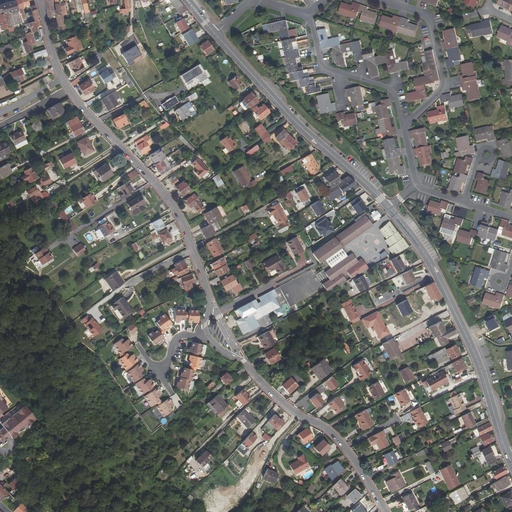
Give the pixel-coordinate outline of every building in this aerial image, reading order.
[(22,22),(21,20),(15,0),(0,5),(3,14),(7,27),(22,22)] [(27,0),(15,0),(21,20),(25,19),(23,13),(24,13),(22,8),(25,6),(27,10),(30,9),(30,7),(27,0)] [(55,10),(54,10),(52,1),(44,2),(48,17),(55,16),(59,30),(67,28),(66,24),(65,24),(65,23),(63,15),(60,4),(58,0),(54,0),(55,4),(56,10),(55,10)] [(81,0),(87,23),(92,22),(91,15),(90,12),(86,0),(78,0),(79,1),(81,0)] [(132,8),(130,0),(123,0),(125,9),(132,8)] [(187,10),(179,0),(169,0),(171,3),(180,15),(187,10)] [(503,6),(503,8),(506,9),(510,0),(499,0),(498,4),(500,5),(503,6)] [(356,18),(358,12),(361,5),(352,2),(351,6),(342,3),(338,12),(356,18)] [(368,7),(361,5),(358,12),(362,13),(360,19),(374,24),(377,14),(367,11),(368,7)] [(31,11),(34,21),(36,26),(41,25),(35,6),(30,7),(30,9),(31,11)] [(34,21),(31,11),(25,13),(29,23),(34,21)] [(383,16),(382,17),(379,16),(377,24),(380,25),(392,29),(392,31),(397,33),(397,31),(402,18),(394,15),(392,19),(383,16)] [(402,18),(397,31),(414,36),(418,26),(408,24),(409,20),(402,18)] [(181,32),(188,28),(183,19),(175,23),(181,32)] [(277,24),(276,25),(275,23),(267,25),(269,32),(280,30),(283,41),(291,39),(286,20),(284,21),(284,23),(279,24),(279,23),(277,24)] [(484,34),(485,35),(493,33),(490,20),(483,21),(484,23),(481,24),(471,26),(471,27),(467,27),(469,33),(472,32),(473,37),(484,34)] [(37,30),(36,26),(34,21),(29,23),(25,24),(25,27),(27,26),(28,28),(30,27),(31,32),(37,30)] [(508,41),(507,43),(511,45),(511,42),(511,30),(502,26),(497,36),(508,41)] [(24,29),(27,41),(23,43),(24,45),(26,52),(28,52),(32,50),(30,44),(31,44),(34,43),(31,33),(31,32),(28,32),(28,31),(27,28),(26,28),(24,29)] [(188,45),(198,40),(192,29),(182,35),(188,45)] [(327,35),(323,36),(322,29),(317,30),(322,49),(325,48),(325,46),(329,45),(329,46),(331,46),(331,45),(332,45),(333,47),(341,45),(339,37),(328,39),(327,35)] [(448,49),(458,47),(453,29),(444,31),(446,41),(443,42),(444,50),(448,49)] [(70,46),(69,47),(63,49),(66,55),(82,49),(76,35),(70,38),(66,39),(68,45),(69,44),(70,46)] [(294,47),(293,43),(297,42),(296,38),(291,39),(283,41),(282,41),(284,49),(294,47)] [(214,50),(207,40),(199,46),(206,55),(214,50)] [(347,52),(353,51),(352,42),(341,45),(333,47),(333,50),(336,50),(337,54),(336,54),(336,56),(337,56),(338,57),(335,58),(337,66),(341,65),(341,67),(346,67),(345,64),(342,53),(347,52)] [(356,42),(352,42),(353,51),(356,61),(360,61),(359,58),(363,57),(363,58),(366,58),(366,57),(367,59),(375,57),(373,50),(362,52),(361,47),(357,48),(356,42)] [(118,43),(113,47),(125,66),(131,62),(133,65),(136,63),(140,69),(148,64),(140,52),(129,59),(128,57),(125,58),(122,53),(124,52),(119,44),(118,44),(118,43)] [(299,51),(295,51),(294,47),(284,49),(286,57),(300,54),(299,51)] [(454,61),(461,60),(458,47),(448,49),(450,59),(447,60),(448,68),(455,66),(454,61)] [(48,56),(46,49),(33,53),(35,60),(48,56)] [(422,64),(424,72),(437,69),(436,65),(434,66),(433,62),(434,61),(433,59),(432,59),(434,58),(433,50),(424,52),(427,63),(422,64)] [(396,63),(393,53),(386,54),(387,59),(387,62),(390,74),(393,73),(393,71),(397,70),(398,70),(400,70),(400,69),(401,69),(401,71),(409,69),(408,67),(407,61),(396,63)] [(296,58),(300,58),(300,54),(286,57),(288,65),(297,63),(296,58)] [(380,60),(387,59),(386,54),(375,57),(367,59),(368,63),(370,62),(371,66),(370,67),(370,68),(371,68),(372,69),(371,69),(370,70),(369,70),(371,78),(379,76),(376,65),(381,64),(380,60)] [(84,70),(78,58),(69,63),(74,75),(84,70)] [(511,59),(505,60),(505,69),(506,69),(506,80),(503,80),(503,85),(511,85),(511,59)] [(475,75),(474,75),(471,62),(462,64),(464,75),(460,76),(462,83),(474,81),(476,80),(475,75)] [(303,66),(298,67),(297,63),(288,65),(290,74),(303,70),(303,66)] [(201,64),(180,74),(187,89),(208,79),(201,64)] [(122,76),(127,83),(131,81),(122,67),(120,69),(123,75),(122,76)] [(25,79),(20,69),(11,73),(16,83),(25,79)] [(104,84),(112,79),(107,69),(98,74),(104,84)] [(437,69),(424,72),(425,76),(414,79),(416,87),(424,85),(424,83),(425,83),(425,84),(431,82),(432,83),(435,83),(435,81),(439,80),(437,69)] [(310,78),(309,74),(304,75),(303,70),(290,74),(291,82),(297,80),(300,80),(310,78)] [(47,84),(52,81),(48,75),(43,78),(47,84)] [(243,85),(236,76),(228,82),(234,91),(243,85)] [(80,82),(78,78),(71,83),(73,86),(80,82)] [(306,87),(315,85),(315,81),(310,82),(310,78),(300,80),(302,88),(306,87)] [(94,89),(89,80),(79,86),(84,95),(88,92),(90,94),(93,92),(92,90),(94,89)] [(170,90),(175,87),(171,81),(170,81),(167,83),(166,84),(165,81),(158,85),(160,89),(161,89),(162,92),(169,88),(170,90)] [(470,100),(479,98),(476,85),(474,81),(462,83),(464,91),(467,90),(470,100)] [(315,85),(306,87),(308,95),(322,92),(321,88),(316,89),(315,85)] [(427,98),(424,85),(416,87),(417,92),(407,95),(408,102),(416,100),(416,98),(419,98),(419,97),(423,96),(424,98),(427,98)] [(360,86),(346,89),(348,97),(352,97),(354,107),(363,104),(360,88),(361,88),(361,87),(360,86)] [(190,101),(197,96),(195,92),(187,97),(190,101)] [(106,105),(105,106),(108,111),(118,104),(111,93),(102,99),(106,105)] [(258,101),(252,93),(243,99),(243,100),(239,104),(244,111),(249,107),(249,108),(258,101)] [(318,96),(322,114),(336,111),(334,103),(330,103),(328,93),(318,96)] [(443,95),(444,103),(449,102),(450,108),(464,105),(462,95),(451,97),(450,94),(443,95)] [(389,99),(382,100),(382,101),(382,103),(375,104),(376,106),(372,107),(374,113),(377,112),(379,120),(389,118),(386,107),(390,106),(389,99)] [(52,119),(65,112),(59,102),(46,110),(52,119)] [(166,110),(171,107),(169,104),(167,102),(162,105),(166,110)] [(184,105),(176,110),(182,120),(186,117),(187,119),(195,114),(188,103),(184,105)] [(263,104),(258,108),(256,106),(251,109),(260,120),(269,113),(263,104)] [(448,121),(445,105),(437,107),(438,111),(428,113),(430,122),(444,119),(444,121),(448,121)] [(344,112),(337,114),(338,121),(343,120),(344,127),(358,123),(356,114),(345,116),(344,112)] [(128,123),(123,114),(113,119),(115,124),(116,123),(119,128),(128,123)] [(76,117),(64,123),(69,133),(72,132),(82,127),(76,117)] [(389,133),(390,136),(397,135),(395,127),(391,127),(389,118),(379,120),(381,128),(377,129),(378,134),(382,133),(383,135),(389,133)] [(43,128),(39,121),(28,128),(32,135),(43,128)] [(260,137),(267,132),(261,124),(254,129),(260,137)] [(74,137),(84,131),(82,127),(72,132),(74,137)] [(488,142),(496,140),(494,132),(490,133),(489,127),(475,130),(477,140),(487,138),(488,142)] [(418,148),(427,146),(424,133),(425,132),(424,128),(410,131),(411,139),(415,138),(418,148)] [(280,141),(287,133),(283,129),(275,137),(280,141)] [(26,139),(21,130),(10,136),(15,145),(26,139)] [(268,136),(269,135),(267,132),(260,137),(262,141),(268,136)] [(289,150),(296,142),(287,133),(280,141),(289,150)] [(137,146),(142,154),(149,149),(147,145),(151,143),(146,135),(135,142),(137,146)] [(236,146),(234,142),(232,143),(230,141),(227,135),(219,141),(223,146),(227,152),(236,146)] [(265,144),(271,140),(268,136),(262,141),(265,144)] [(467,136),(457,138),(461,156),(475,153),(473,145),(469,146),(467,136)] [(94,151),(87,137),(77,143),(84,156),(94,151)] [(394,139),(384,141),(386,149),(388,159),(398,156),(402,156),(400,148),(396,149),(394,139)] [(496,141),(498,149),(502,148),(504,158),(511,156),(511,146),(511,143),(504,144),(503,140),(496,141)] [(10,151),(6,142),(0,144),(0,160),(7,157),(5,154),(10,151)] [(198,152),(188,142),(186,144),(195,154),(198,152)] [(249,150),(251,154),(259,148),(257,145),(249,150)] [(431,164),(429,154),(427,146),(418,148),(414,149),(415,157),(419,156),(422,166),(431,164)] [(155,164),(165,158),(159,149),(149,155),(155,164)] [(63,169),(76,162),(71,154),(59,160),(63,169)] [(319,167),(310,154),(301,159),(312,176),(317,172),(315,170),(319,167)] [(404,165),(400,166),(398,156),(388,159),(391,172),(397,171),(398,175),(406,174),(404,165)] [(471,166),(473,158),(466,156),(465,160),(459,158),(455,172),(461,174),(464,175),(467,165),(471,166)] [(155,164),(154,165),(161,176),(163,174),(175,167),(172,163),(170,165),(165,158),(155,164)] [(209,170),(198,158),(192,164),(197,170),(195,172),(200,178),(209,170)] [(500,160),(497,170),(493,168),(491,176),(498,178),(505,180),(510,163),(500,160)] [(52,161),(46,164),(48,169),(54,166),(52,161)] [(321,168),(323,171),(333,164),(330,162),(321,168)] [(0,174),(2,179),(18,170),(16,167),(10,170),(7,164),(0,167),(0,174)] [(106,164),(96,171),(103,181),(113,175),(106,164)] [(249,188),(257,184),(254,179),(251,181),(243,166),(233,172),(241,187),(246,184),(249,188)] [(288,172),(287,171),(286,167),(280,170),(282,175),(288,172)] [(30,182),(37,179),(31,168),(24,172),(26,175),(22,177),(24,181),(27,180),(29,183),(30,182)] [(96,171),(93,173),(99,183),(103,181),(96,171)] [(326,190),(328,194),(351,179),(347,176),(340,181),(334,172),(325,177),(331,187),(326,190)] [(490,180),(484,178),(485,174),(478,172),(475,180),(479,181),(476,191),(486,194),(490,180)] [(449,189),(459,192),(462,182),(466,184),(468,176),(464,175),(461,174),(459,178),(453,176),(449,189)] [(44,185),(51,181),(48,175),(41,179),(44,185)] [(173,186),(179,182),(174,175),(169,179),(173,186)] [(359,186),(351,179),(328,194),(327,195),(331,201),(340,195),(340,194),(353,185),(355,188),(359,186)] [(190,190),(184,181),(176,187),(182,196),(190,190)] [(122,200),(134,192),(128,182),(119,188),(123,194),(119,196),(122,200)] [(296,193),(301,202),(303,201),(305,205),(310,201),(308,198),(309,198),(303,188),(304,188),(302,185),(295,188),(297,192),(296,193)] [(38,201),(43,198),(41,194),(39,191),(39,192),(35,187),(27,192),(30,197),(35,194),(36,197),(32,199),(31,200),(32,202),(37,199),(38,201)] [(511,189),(511,194),(504,192),(500,205),(510,208),(511,199),(511,189)] [(86,208),(97,201),(91,192),(80,199),(86,208)] [(196,197),(194,194),(185,200),(190,208),(193,206),(198,213),(204,209),(203,207),(200,204),(200,203),(198,199),(199,199),(197,196),(196,197)] [(58,214),(61,212),(55,204),(56,203),(51,196),(50,197),(46,199),(51,206),(58,214)] [(140,196),(127,204),(134,215),(145,208),(143,205),(142,203),(144,202),(140,196)] [(357,214),(366,208),(360,200),(360,201),(357,197),(350,202),(352,206),(351,206),(357,214)] [(316,216),(325,210),(318,200),(309,205),(316,216)] [(442,212),(443,209),(447,210),(449,203),(441,201),(440,205),(430,202),(429,205),(427,211),(441,215),(442,212)] [(278,225),(287,220),(278,203),(267,209),(270,215),(272,214),(278,225)] [(208,220),(207,221),(209,225),(210,224),(222,218),(216,207),(205,214),(208,220)] [(65,222),(69,220),(63,211),(61,212),(58,214),(65,222)] [(371,213),(372,214),(370,215),(374,221),(376,220),(377,221),(380,219),(379,217),(380,216),(377,211),(375,212),(374,211),(371,213)] [(327,292),(333,288),(347,280),(343,275),(348,272),(349,271),(353,277),(368,268),(361,259),(357,261),(352,254),(347,257),(342,260),(336,251),(341,248),(342,247),(341,247),(372,225),(364,214),(355,220),(356,222),(327,243),(334,253),(327,258),(327,257),(326,254),(326,252),(326,250),(323,245),(312,253),(319,263),(325,259),(331,269),(325,273),(328,278),(329,280),(328,280),(327,279),(321,283),(327,292)] [(322,238),(334,231),(326,217),(314,224),(322,238)] [(463,219),(456,217),(454,220),(445,217),(441,227),(455,231),(457,225),(461,226),(463,219)] [(151,227),(153,226),(155,230),(156,232),(165,227),(160,218),(149,224),(151,227)] [(70,228),(74,225),(70,219),(69,220),(65,222),(70,228)] [(509,222),(502,219),(500,227),(504,228),(502,234),(511,237),(511,226),(508,226),(509,222)] [(393,255),(408,246),(402,237),(401,238),(397,231),(396,231),(389,221),(379,230),(386,239),(385,240),(389,247),(388,248),(393,255)] [(496,240),(498,231),(490,228),(490,227),(489,227),(490,223),(482,221),(479,232),(478,235),(486,238),(487,237),(496,240)] [(95,229),(101,239),(111,232),(109,228),(107,229),(106,228),(104,224),(95,229)] [(209,225),(200,229),(206,239),(215,233),(210,224),(209,225)] [(173,241),(166,229),(158,234),(163,243),(165,242),(167,244),(173,241)] [(71,230),(62,236),(64,238),(73,232),(72,231),(71,230)] [(470,244),(472,237),(477,239),(478,235),(479,232),(471,230),(470,233),(460,230),(457,240),(470,244)] [(249,242),(257,237),(255,233),(247,238),(249,242)] [(303,251),(296,237),(287,242),(294,256),(303,251)] [(214,257),(223,252),(216,238),(206,244),(214,257)] [(334,253),(327,243),(323,245),(326,250),(326,252),(326,254),(327,257),(327,258),(334,253)] [(73,250),(78,257),(86,251),(81,244),(73,250)] [(49,252),(47,253),(44,248),(35,254),(42,265),(53,258),(49,252)] [(342,260),(347,257),(341,248),(336,251),(342,260)] [(497,250),(492,268),(505,272),(507,267),(508,264),(504,263),(507,253),(497,250)] [(284,270),(277,256),(262,264),(265,268),(266,267),(269,272),(275,269),(278,274),(284,270)] [(397,272),(405,268),(398,256),(390,260),(397,272)] [(218,260),(211,264),(214,270),(225,264),(226,264),(222,257),(218,260)] [(244,262),(248,269),(253,266),(249,259),(244,262)] [(176,268),(170,271),(172,276),(178,273),(180,276),(188,272),(184,264),(176,268)] [(218,276),(228,271),(225,264),(214,270),(218,276)] [(488,279),(490,271),(477,267),(472,285),(481,288),(484,278),(488,279)] [(410,269),(401,274),(406,284),(415,280),(410,269)] [(323,271),(317,274),(319,280),(326,277),(323,271)] [(113,291),(124,283),(116,272),(105,280),(113,291)] [(174,280),(176,283),(182,280),(185,291),(193,288),(191,283),(194,282),(191,274),(174,280)] [(237,284),(231,275),(220,281),(226,291),(231,288),(234,293),(242,289),(239,283),(237,284)] [(368,287),(362,276),(353,281),(359,292),(368,287)] [(177,287),(176,283),(174,280),(167,284),(170,290),(177,287)] [(433,282),(420,288),(423,293),(429,290),(435,301),(441,298),(433,282)] [(237,309),(235,311),(238,317),(240,316),(242,319),(237,322),(243,334),(259,326),(255,318),(257,317),(256,316),(257,315),(258,316),(259,317),(260,317),(267,313),(267,312),(266,309),(269,307),(270,310),(271,310),(272,310),(278,307),(273,298),(276,296),(273,290),(258,298),(260,301),(257,303),(255,299),(237,309)] [(504,295),(497,293),(496,297),(485,293),(482,303),(500,308),(504,295)] [(123,298),(111,306),(115,311),(114,311),(121,321),(133,311),(123,298)] [(341,304),(350,320),(351,320),(358,316),(353,308),(354,308),(352,303),(350,299),(341,304)] [(430,319),(435,316),(429,304),(427,305),(428,307),(425,308),(426,312),(430,319)] [(282,314),(279,308),(273,311),(276,317),(282,314)] [(179,319),(179,320),(185,320),(185,318),(185,312),(185,310),(174,309),(174,318),(179,319)] [(197,311),(188,310),(188,312),(188,318),(188,321),(193,321),(193,320),(198,320),(199,313),(197,311)] [(172,324),(165,314),(159,318),(160,319),(156,322),(161,329),(162,332),(166,330),(165,328),(168,326),(172,324)] [(445,332),(443,328),(439,321),(437,323),(441,331),(437,334),(432,325),(428,327),(434,337),(436,336),(445,332)] [(441,331),(437,323),(432,325),(437,334),(441,331)] [(132,334),(138,330),(133,324),(127,328),(132,334)] [(447,342),(445,338),(456,332),(453,327),(445,332),(436,336),(441,346),(447,342)] [(154,333),(153,332),(147,335),(154,345),(158,343),(161,341),(162,342),(165,340),(162,335),(159,330),(154,333)] [(264,349),(275,343),(268,331),(258,337),(264,349)] [(392,338),(382,344),(386,352),(390,360),(401,354),(398,350),(401,349),(399,345),(397,342),(395,343),(392,338)] [(132,346),(130,343),(129,343),(127,340),(124,342),(122,339),(113,345),(120,355),(124,352),(132,346)] [(190,353),(193,354),(198,355),(200,355),(203,345),(192,342),(191,348),(190,353)] [(350,348),(344,342),(343,344),(349,353),(352,351),(350,348)] [(431,354),(434,360),(447,353),(450,358),(451,359),(460,354),(460,353),(455,344),(446,349),(444,347),(431,354)] [(279,359),(273,348),(264,353),(270,364),(279,359)] [(133,364),(138,361),(136,357),(135,358),(133,355),(130,357),(127,353),(125,355),(121,358),(119,359),(125,369),(129,367),(133,364)] [(191,366),(196,368),(199,368),(201,358),(198,357),(192,356),(191,361),(190,361),(189,366),(191,366)] [(444,367),(446,371),(453,367),(456,373),(466,368),(461,358),(444,367)] [(322,359),(312,367),(317,374),(316,375),(319,380),(331,370),(322,359)] [(362,359),(353,365),(353,366),(352,368),(355,371),(356,371),(358,374),(357,375),(360,380),(371,372),(362,359)] [(139,363),(135,366),(130,369),(127,372),(134,382),(142,376),(140,373),(143,371),(141,367),(139,363)] [(406,367),(399,371),(403,378),(402,378),(405,383),(413,378),(408,369),(408,370),(406,367)] [(184,368),(182,373),(181,378),(190,380),(192,380),(194,370),(190,369),(184,368)] [(430,377),(421,381),(424,387),(428,385),(430,390),(448,382),(443,371),(437,374),(439,377),(432,381),(430,377)] [(232,380),(226,372),(219,378),(226,385),(232,380)] [(330,390),(338,384),(332,376),(322,384),(325,387),(327,386),(330,390)] [(152,382),(151,383),(149,380),(147,382),(144,378),(135,385),(142,395),(149,390),(153,387),(155,386),(152,382)] [(179,383),(177,388),(187,390),(190,380),(181,378),(180,378),(179,383)] [(297,385),(290,378),(282,385),(289,393),(297,385)] [(421,380),(406,388),(408,391),(422,384),(421,380)] [(209,390),(215,385),(213,381),(206,387),(209,390)] [(378,382),(368,387),(374,399),(384,394),(378,382)] [(223,385),(221,383),(213,390),(215,392),(223,385)] [(158,392),(159,391),(157,388),(155,389),(150,392),(145,396),(152,407),(157,403),(160,401),(158,397),(161,395),(158,392)] [(397,398),(402,405),(410,401),(403,389),(394,393),(394,394),(397,398)] [(243,406),(251,398),(247,393),(246,394),(242,390),(235,396),(243,406)] [(306,396),(308,399),(317,393),(314,390),(306,396)] [(448,398),(454,409),(453,410),(455,414),(466,408),(464,405),(465,404),(463,399),(462,399),(458,393),(456,394),(454,390),(448,394),(450,397),(448,398)] [(217,395),(209,403),(218,413),(226,407),(227,406),(217,395)] [(310,401),(318,409),(325,402),(317,395),(310,401)] [(339,411),(346,404),(338,395),(330,403),(333,407),(334,406),(339,411)] [(171,402),(172,401),(169,398),(163,402),(159,405),(157,407),(164,417),(173,411),(170,407),(173,405),(171,402)] [(0,429),(0,439),(2,442),(10,435),(12,438),(36,419),(26,405),(10,418),(7,415),(0,420),(0,422),(4,427),(0,429)] [(416,423),(418,428),(427,422),(419,407),(411,412),(413,415),(412,416),(414,420),(415,420),(416,423)] [(242,420),(248,427),(255,421),(244,409),(236,416),(241,421),(242,420)] [(365,409),(356,414),(360,422),(359,423),(363,430),(373,425),(365,409)] [(408,413),(400,417),(402,422),(410,419),(408,413)] [(466,428),(475,424),(469,413),(460,417),(466,428)] [(137,414),(132,418),(135,423),(140,418),(137,414)] [(275,428),(282,421),(275,414),(268,422),(275,428)] [(477,427),(488,422),(490,421),(487,418),(486,419),(475,424),(477,427)] [(489,424),(477,430),(479,435),(492,429),(489,424)] [(312,438),(306,428),(298,434),(305,443),(312,438)] [(383,431),(368,438),(371,445),(376,443),(379,450),(388,445),(383,435),(384,434),(383,431)] [(251,438),(254,441),(257,437),(252,432),(250,434),(245,440),(247,442),(251,438)] [(267,441),(270,437),(265,433),(262,437),(267,441)] [(492,441),(488,433),(480,437),(484,445),(492,441)] [(246,448),(254,441),(251,438),(247,442),(245,440),(241,444),(246,448)] [(455,440),(454,438),(440,444),(444,452),(451,448),(450,446),(452,445),(450,443),(455,440)] [(329,447),(323,440),(315,448),(321,455),(329,447)] [(496,461),(489,447),(481,451),(488,465),(496,461)] [(261,450),(253,467),(248,478),(253,481),(267,453),(264,451),(261,450)] [(212,457),(206,451),(196,461),(202,467),(201,468),(206,473),(211,468),(206,463),(212,457)] [(389,466),(397,461),(392,451),(384,455),(389,466)] [(297,458),(299,460),(289,466),(294,475),(309,466),(302,455),(297,458)] [(332,480),(343,470),(337,461),(331,466),(330,465),(324,469),(332,480)] [(434,472),(428,461),(425,463),(430,474),(434,472)] [(450,465),(439,470),(449,489),(460,484),(450,465)] [(506,473),(502,467),(492,472),(495,479),(506,473)] [(278,474),(267,469),(263,478),(274,483),(278,474)] [(385,482),(388,486),(389,485),(392,491),(403,486),(401,482),(403,481),(398,472),(391,476),(392,478),(385,482)] [(23,482),(19,476),(9,485),(13,490),(23,482)] [(49,488),(51,487),(42,477),(40,479),(49,488)] [(493,484),(495,487),(497,491),(509,484),(505,477),(503,478),(493,484)] [(339,480),(348,489),(349,487),(340,478),(339,480)] [(341,495),(348,489),(339,480),(333,486),(341,495)] [(36,484),(34,482),(27,487),(30,490),(36,484)] [(0,483),(0,499),(2,501),(9,493),(4,488),(7,485),(6,483),(4,485),(2,483),(0,483)] [(51,488),(64,503),(68,499),(55,485),(51,488)] [(461,501),(468,497),(462,487),(455,490),(461,501)] [(346,497),(353,503),(360,496),(356,492),(354,489),(346,497)] [(449,493),(455,505),(456,504),(461,501),(455,490),(449,493)] [(437,492),(429,496),(433,502),(441,498),(437,492)] [(511,503),(511,495),(510,492),(500,497),(505,507),(511,503)] [(411,493),(402,498),(404,502),(408,510),(417,505),(411,493)] [(19,501),(11,510),(13,511),(21,503),(19,501)] [(366,511),(369,510),(362,502),(355,508),(358,511),(366,511)] [(26,511),(28,510),(21,503),(13,511),(26,511)]
